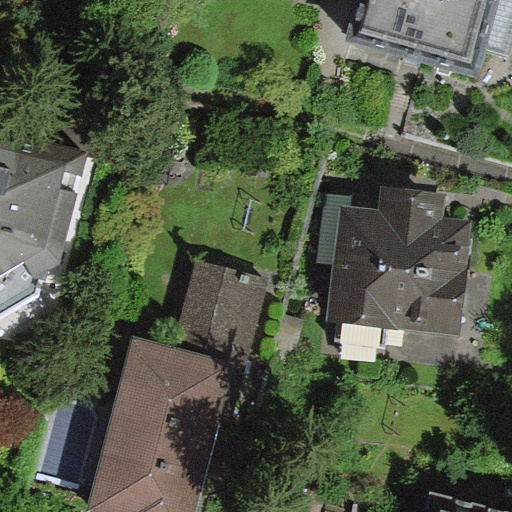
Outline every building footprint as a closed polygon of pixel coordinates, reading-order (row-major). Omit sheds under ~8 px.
[(485,82),(506,0),(352,0),(340,45),(485,82)] [(101,159),(0,126),(0,323),(44,338),(101,159)] [(474,202),(342,194),(338,265),(334,327),(466,335),(474,202)] [(126,511),(205,511),(273,279),(202,258),(177,344),(134,331),(84,500),(126,511)] [(420,511),(494,511),(425,495),(420,511)]
